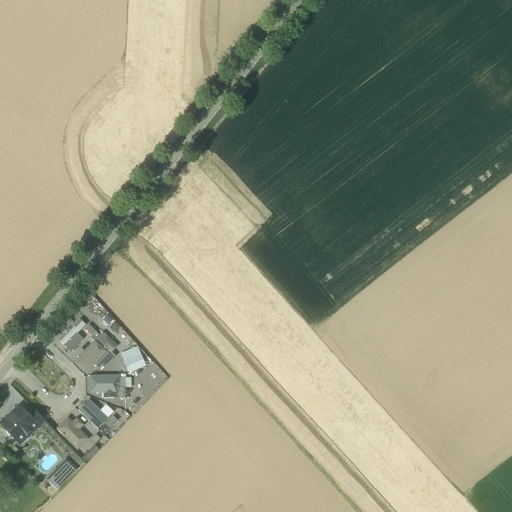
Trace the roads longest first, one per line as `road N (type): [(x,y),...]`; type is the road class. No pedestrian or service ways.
road 1 (tertiary): [(31,333),(300,0)]
road 2 (residential): [(7,364),(47,402),(74,398),(72,374),(31,333)]
